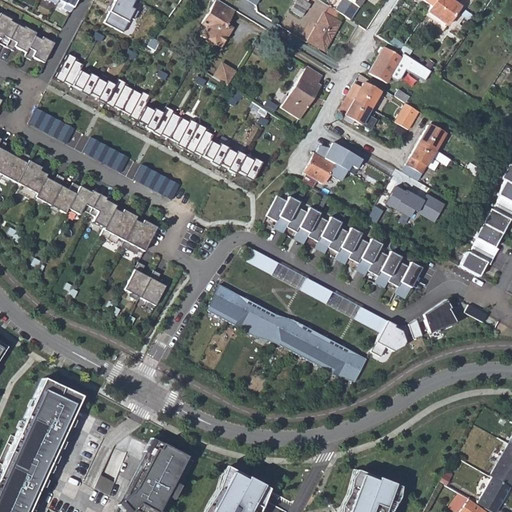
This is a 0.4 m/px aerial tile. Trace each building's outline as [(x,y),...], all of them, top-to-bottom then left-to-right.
[(57,0),(63,3),(61,8),(69,12),(75,0),(57,0)] [(133,0),(113,0),(107,12),(108,12),(102,23),(121,33),(127,21),(128,17),(132,19),(137,11),(129,7),(133,0)] [(224,40),(229,33),(224,29),(227,24),(236,11),(218,0),(215,0),(212,6),(215,7),(212,11),(210,10),(204,19),(210,22),(205,31),(209,34),(208,36),(216,41),(218,39),(220,41),(224,40)] [(300,0),(299,0),(296,5),(307,13),(310,7),(300,0)] [(349,21),(362,0),(340,0),(334,11),(349,21)] [(459,7),(448,0),(433,0),(433,1),(429,6),(425,12),(445,26),(459,7)] [(295,7),(291,14),(302,20),(306,14),(295,7)] [(467,26),(470,28),(476,20),(463,10),(460,15),(470,22),(467,26)] [(428,21),(441,31),(445,26),(425,12),(423,15),(429,19),(428,21)] [(9,19),(0,14),(0,44),(3,47),(15,25),(8,21),(9,19)] [(324,15),(307,43),(319,51),(324,44),(327,46),(340,25),(324,15)] [(22,28),(15,25),(3,47),(11,51),(13,47),(24,53),(34,33),(23,27),(22,28)] [(52,43),(34,33),(24,53),(21,56),(29,60),(30,57),(42,63),(52,43)] [(390,44),(399,50),(402,46),(393,40),(390,44)] [(382,48),(367,73),(384,83),(400,57),(382,48)] [(75,58),(67,54),(54,79),(62,83),(63,81),(71,86),(79,71),(82,65),(74,60),(75,58)] [(218,65),(211,76),(214,79),(226,86),(235,72),(222,64),(218,65)] [(316,85),(321,78),(306,68),(280,109),(298,121),(319,87),(316,85)] [(87,76),(79,71),(71,86),(83,92),(81,94),(86,96),(88,93),(96,78),(88,74),(87,76)] [(104,82),(96,78),(88,93),(99,99),(98,101),(103,104),(113,85),(105,80),(104,82)] [(124,83),(116,79),(113,85),(103,104),(111,108),(112,106),(120,111),(132,90),(123,85),(124,83)] [(140,94),(132,90),(120,111),(129,115),(128,117),(136,121),(144,106),(149,96),(141,92),(140,94)] [(397,90),(392,96),(404,104),(408,97),(397,90)] [(340,113),(371,131),(376,121),(365,115),(369,108),(346,95),(339,108),(340,113)] [(404,104),(393,122),(406,130),(416,112),(404,104)] [(152,111),(144,106),(136,121),(147,128),(146,129),(151,132),(161,113),(153,109),(152,111)] [(173,111),(165,107),(161,113),(151,132),(159,136),(160,134),(169,139),(180,118),(171,113),(173,111)] [(74,129),(35,108),(27,124),(65,144),(74,129)] [(494,115),(490,123),(495,126),(499,118),(494,115)] [(188,122),(180,118),(169,139),(177,143),(176,145),(184,149),(198,124),(190,120),(188,122)] [(206,128),(198,124),(184,149),(192,153),(193,152),(201,156),(209,141),(213,135),(204,131),(206,128)] [(442,134),(427,124),(417,141),(433,151),(442,134)] [(395,126),(390,134),(399,139),(404,131),(395,126)] [(128,158),(90,137),(81,153),(119,173),(128,158)] [(4,144),(0,141),(0,172),(9,155),(1,151),(4,144)] [(217,146),(209,141),(201,156),(213,162),(212,164),(217,167),(218,164),(226,149),(227,148),(219,144),(217,146)] [(433,151),(417,141),(408,157),(408,158),(404,165),(419,174),(429,157),(433,151)] [(226,149),(218,164),(230,170),(229,171),(234,174),(235,171),(243,156),(244,155),(235,151),(234,153),(226,149)] [(447,160),(433,151),(429,157),(443,166),(447,160)] [(18,160),(9,155),(0,172),(0,175),(14,183),(26,161),(28,156),(21,153),(18,160)] [(326,175),(338,182),(344,172),(313,153),(302,172),(320,184),(326,175)] [(251,161),(243,156),(235,171),(247,177),(246,179),(251,181),(261,163),(253,158),(251,161)] [(511,160),(509,167),(506,165),(498,180),(503,182),(511,186),(511,160)] [(39,168),(26,161),(14,183),(27,190),(23,197),(30,201),(32,198),(43,178),(44,175),(37,171),(39,168)] [(179,185),(140,165),(132,180),(170,200),(179,185)] [(416,180),(419,174),(404,165),(400,171),(416,180)] [(51,182),(43,178),(32,198),(47,206),(58,186),(62,178),(55,175),(51,182)] [(511,186),(503,182),(495,196),(498,198),(494,205),(501,208),(505,201),(511,205),(511,186)] [(67,191),(58,186),(47,206),(63,214),(65,209),(77,186),(71,183),(67,191)] [(89,192),(77,186),(65,209),(77,215),(80,210),(86,213),(93,200),(87,197),(89,193),(89,192)] [(384,203),(408,217),(413,210),(433,221),(442,205),(425,195),(421,201),(403,191),(402,192),(393,187),(384,203)] [(96,195),(89,191),(89,192),(89,193),(87,197),(93,200),(96,195)] [(104,198),(96,195),(93,200),(100,204),(102,200),(103,200),(104,198)] [(285,202),(275,196),(265,217),(275,222),(278,216),(283,219),(282,220),(288,223),(296,207),(298,203),(295,202),(287,197),(285,202)] [(112,209),(114,206),(103,200),(102,200),(100,204),(93,200),(86,213),(93,217),(90,222),(102,228),(112,209)] [(511,205),(505,201),(501,208),(511,213),(511,205)] [(501,208),(494,205),(490,212),(488,210),(480,225),(500,235),(507,221),(497,216),(501,208)] [(306,212),(296,207),(288,223),(285,228),(295,233),(299,227),(303,230),(302,231),(308,234),(317,217),(319,214),(315,212),(308,208),(306,212)] [(511,220),(511,213),(501,208),(497,216),(507,221),(510,223),(511,220)] [(119,213),(112,209),(102,228),(98,236),(105,240),(109,234),(121,241),(132,220),(134,217),(121,210),(119,213)] [(327,222),(317,217),(308,234),(306,237),(316,243),(320,236),(324,239),(323,240),(329,243),(337,228),(339,223),(336,222),(329,218),(327,222)] [(139,224),(132,220),(121,241),(118,247),(126,251),(129,245),(141,252),(154,228),(141,221),(139,224)] [(500,235),(480,225),(473,238),(476,239),(471,247),(478,251),(483,243),(493,248),(500,235)] [(329,243),(326,248),(337,253),(340,247),(345,250),(344,251),(349,254),(357,238),(360,234),(356,232),(349,229),(347,233),(337,228),(329,243)] [(364,262),(370,265),(377,251),(380,245),(377,243),(369,239),(367,244),(357,238),(349,254),(347,259),(357,264),(360,258),(365,260),(364,262)] [(493,248),(483,243),(478,251),(492,258),(497,250),(493,248)] [(240,246),(234,256),(270,276),(277,264),(247,247),(244,246),(240,246)] [(478,251),(471,247),(468,254),(465,252),(458,267),(477,277),(485,263),(485,262),(475,257),(478,251)] [(386,256),(377,251),(370,265),(366,271),(376,277),(380,271),(384,273),(383,274),(389,277),(397,262),(399,257),(396,256),(389,252),(386,256)] [(492,258),(478,251),(475,257),(485,262),(485,263),(488,265),(492,258)] [(407,267),(397,262),(389,277),(386,282),(397,288),(400,281),(404,284),(404,285),(409,288),(420,268),(416,267),(409,263),(407,267)] [(142,266),(136,263),(121,290),(137,298),(147,278),(138,274),(142,266)] [(305,279),(277,264),(270,276),(299,291),(305,279)] [(158,274),(151,271),(147,278),(137,298),(152,306),(163,287),(154,282),(158,274)] [(331,292),(305,279),(299,291),(324,305),(331,292)] [(274,314),(218,285),(206,306),(204,310),(260,340),(278,345),(336,377),(353,382),(365,360),(292,320),(274,314)] [(360,308),(331,292),(324,305),(353,320),(360,308)] [(449,309),(445,300),(422,315),(433,336),(455,323),(448,310),(449,309)] [(385,321),(360,308),(353,320),(379,334),(385,321)] [(409,323),(406,325),(411,339),(420,337),(415,320),(409,323)] [(379,334),(369,352),(378,357),(383,348),(391,352),(401,347),(403,342),(400,332),(392,327),(393,326),(390,324),(385,321),(379,334)] [(23,511),(78,396),(40,378),(0,463),(0,511),(23,511)] [(162,511),(190,460),(151,439),(112,511),(162,511)] [(490,511),(493,511),(511,480),(511,447),(507,444),(488,476),(490,477),(477,500),(475,503),(490,511)] [(251,511),(264,488),(228,469),(204,511),(251,511)] [(385,511),(395,486),(357,471),(341,511),(385,511)] [(101,474),(94,487),(108,494),(115,482),(101,474)] [(268,493),(262,509),(269,511),(288,511),(292,501),(268,493)] [(490,511),(475,503),(474,503),(467,499),(467,498),(456,511),(490,511)]
